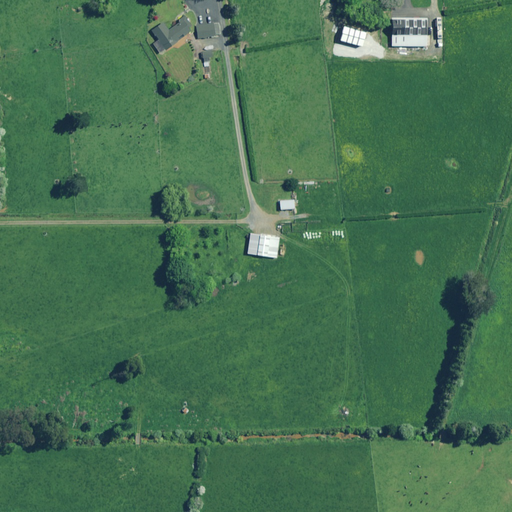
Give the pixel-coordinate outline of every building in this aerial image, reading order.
[(152,44),(159,54),(189,32),(187,29),(191,26),(183,16),(178,19),(178,22),(167,30),(162,22),(150,30),(157,40),(152,44)] [(426,20),(392,20),(392,46),(426,46),(426,20)] [(217,22),(195,25),(197,38),(214,36),(214,34),(219,34),(217,22)] [(203,58),(204,66),(209,66),(208,58),(213,57),(212,51),(200,52),(201,59),(203,58)] [(294,209),(294,200),(280,201),(280,210),(294,209)] [(279,238),(250,234),(247,254),(276,258),(279,238)]
